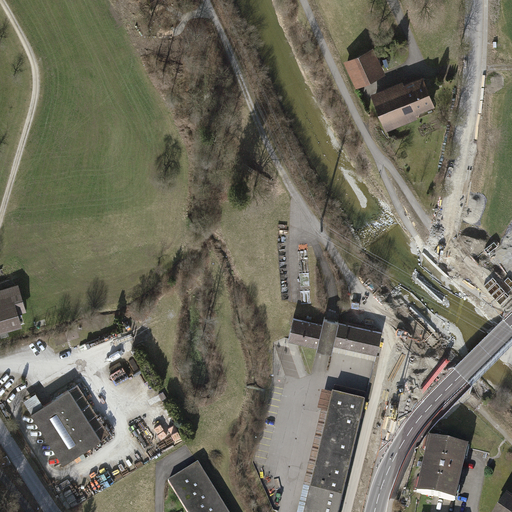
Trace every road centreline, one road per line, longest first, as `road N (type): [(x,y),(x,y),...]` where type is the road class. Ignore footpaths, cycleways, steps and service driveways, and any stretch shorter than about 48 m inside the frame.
road 1 (primary): [(375,511),(459,181),(476,0)]
road 2 (track): [(0,224),(36,86),(28,48),(1,0)]
road 3 (track): [(380,160),(441,244),(511,312)]
road 4 (track): [(304,0),(380,160)]
